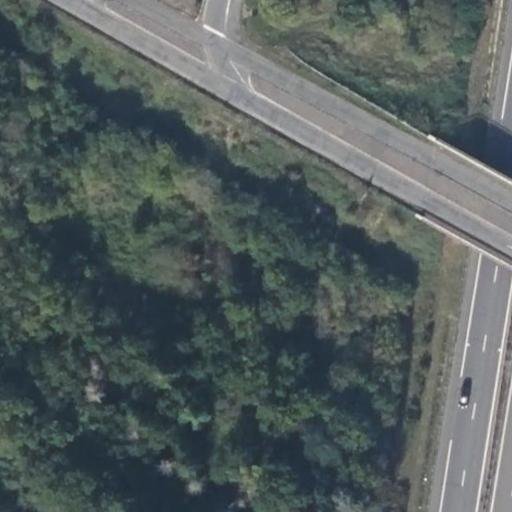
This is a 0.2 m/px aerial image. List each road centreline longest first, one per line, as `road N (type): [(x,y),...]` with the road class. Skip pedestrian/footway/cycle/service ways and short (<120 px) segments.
road 1 (trunk): [(511,166),(459,511)]
road 2 (tertiary): [(511,199),(216,44)]
road 3 (tertiary): [(233,92),(511,245)]
road 4 (tertiary): [(70,0),(233,92)]
